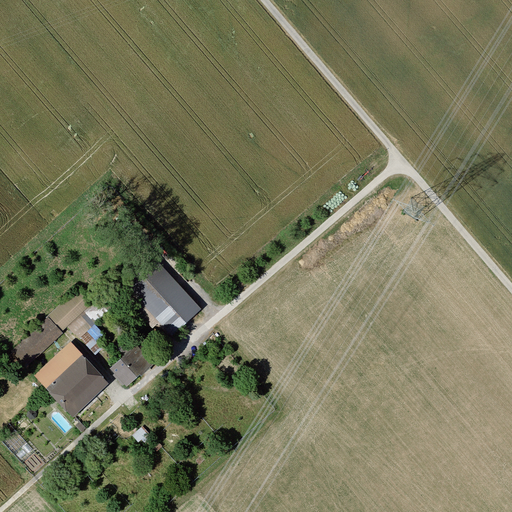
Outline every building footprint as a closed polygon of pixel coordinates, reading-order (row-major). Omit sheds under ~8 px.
[(172,336),(202,310),(155,258),(125,284),(172,336)] [(26,363),(93,304),(80,289),(13,348),(26,363)] [(70,326),(88,345),(103,332),(84,312),(70,326)] [(34,375),(73,418),(111,384),(73,341),(34,375)] [(137,344),(110,369),(127,388),(155,364),(137,344)] [(143,426),(134,434),(145,444),(153,436),(143,426)]
